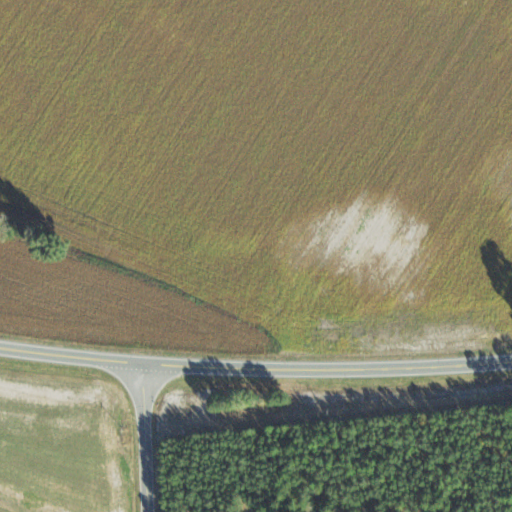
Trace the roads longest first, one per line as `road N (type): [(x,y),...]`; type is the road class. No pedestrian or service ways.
road 1 (secondary): [(511,351),(148,372),(0,355)]
road 2 (residential): [(151,511),(148,372)]
